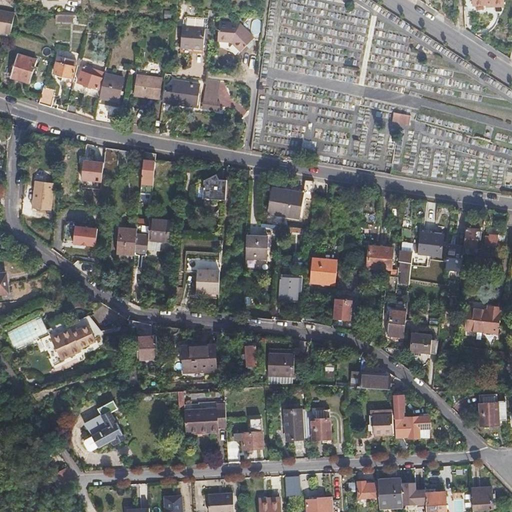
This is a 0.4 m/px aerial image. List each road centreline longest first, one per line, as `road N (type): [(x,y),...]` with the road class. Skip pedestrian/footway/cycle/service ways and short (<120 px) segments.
road 1 (residential): [(25,112),(10,212),(18,234),(126,310),(353,341),(425,392),(489,455)]
road 2 (tertiary): [(25,112),(283,166),(511,202)]
road 3 (residential): [(489,455),(78,477)]
road 4 (residential): [(511,76),(393,0)]
